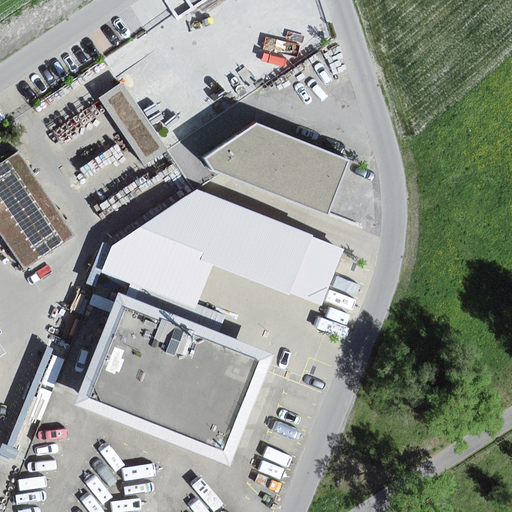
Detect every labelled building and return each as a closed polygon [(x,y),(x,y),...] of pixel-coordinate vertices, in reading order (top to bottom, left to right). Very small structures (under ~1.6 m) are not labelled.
[(123,84),(100,99),(146,167),(169,152),(123,84)] [(216,174),(331,218),(353,161),(259,125),(208,160),(216,174)] [(20,152),(0,164),(0,235),(25,272),(77,238),(20,152)] [(222,197),(228,182),(208,175),(202,190),(222,197)] [(323,303),(345,251),(199,191),(141,229),(218,261),(323,303)] [(218,261),(141,229),(114,247),(102,274),(197,311),(218,261)] [(275,357),(121,296),(99,351),(73,341),(54,386),(84,398),(81,408),(231,468),(275,357)]
